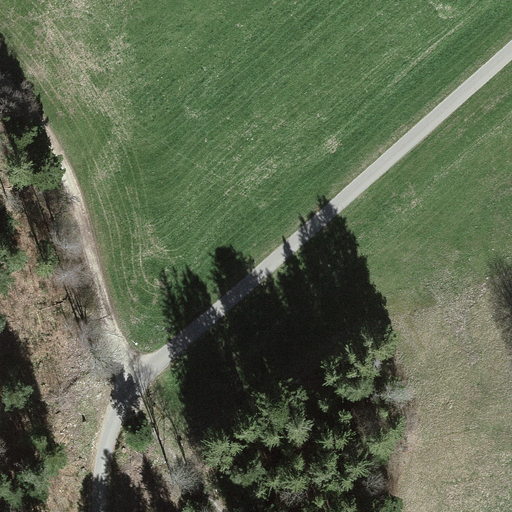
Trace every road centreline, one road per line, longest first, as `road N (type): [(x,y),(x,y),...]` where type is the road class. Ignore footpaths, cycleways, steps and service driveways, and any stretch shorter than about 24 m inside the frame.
road 1 (unclassified): [(511,53),(131,389),(110,432),(103,511)]
road 2 (track): [(146,374),(113,344),(50,171),(25,118),(0,91)]
